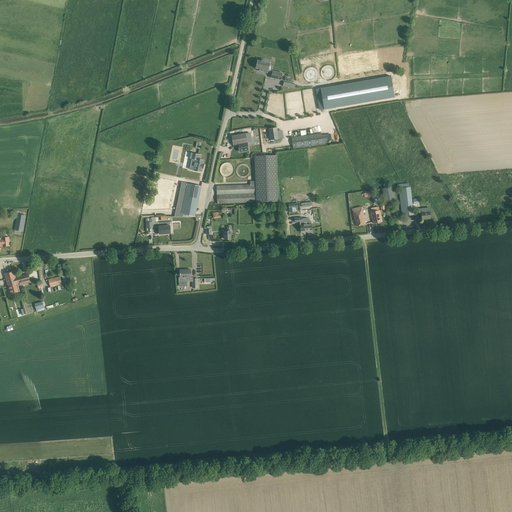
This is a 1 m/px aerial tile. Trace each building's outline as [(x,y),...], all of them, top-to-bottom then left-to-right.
[(259,71),(267,73),(269,63),(265,62),(266,60),(261,59),(261,61),(257,60),(256,68),(259,69),(259,71)] [(283,73),(272,70),(270,78),(281,80),(283,73)] [(387,77),(317,89),(320,110),(390,98),(387,77)] [(269,128),(271,140),(279,139),(277,127),(269,128)] [(248,150),(246,133),(231,136),(233,145),(238,144),(239,151),(248,150)] [(321,133),(292,138),(293,148),(327,143),(326,134),(321,135),(321,133)] [(190,169),(201,172),(202,168),(203,168),(204,164),(203,164),(204,160),(200,159),(201,155),(191,153),(190,158),(192,158),(190,169)] [(277,155),(255,156),(257,203),(278,202),(277,155)] [(201,186),(184,182),(177,212),(195,216),(201,186)] [(409,183),(397,184),(398,189),(399,188),(402,216),(405,216),(413,215),(410,187),(409,187),(409,183)] [(255,202),(255,184),(216,186),(217,203),(255,202)] [(392,186),(382,189),(385,205),(396,203),(392,186)] [(289,212),(292,212),(292,208),(295,207),(298,207),(298,203),(289,204),(289,212)] [(418,208),(418,211),(419,216),(421,216),(422,219),(430,218),(430,211),(429,207),(418,208)] [(366,224),(362,210),(353,212),(356,226),(366,224)] [(382,222),(379,210),(371,212),(373,223),(382,222)] [(25,215),(17,213),(14,229),(22,231),(25,215)] [(312,231),(311,223),(311,222),(310,220),(309,219),(306,218),(302,219),(302,217),(294,218),(295,222),(300,222),(300,232),(312,231)] [(170,233),(170,225),(158,226),(159,234),(170,233)] [(0,246),(9,246),(8,236),(0,237),(0,246)] [(20,291),(17,282),(16,277),(14,269),(4,272),(10,294),(20,291)] [(191,270),(180,270),(180,278),(179,278),(179,282),(187,282),(187,280),(190,280),(190,278),(192,278),(193,288),(198,288),(197,279),(193,279),(193,277),(191,277),(191,270)] [(28,274),(16,277),(17,282),(20,282),(20,285),(30,282),(28,274)] [(62,284),(60,277),(48,279),(50,287),(62,284)] [(44,309),(42,301),(34,303),(37,312),(44,309)]
